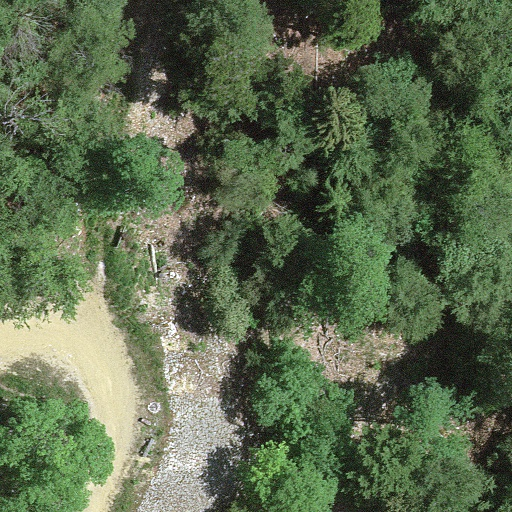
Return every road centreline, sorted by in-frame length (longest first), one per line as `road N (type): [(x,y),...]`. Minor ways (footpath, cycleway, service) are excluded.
road 1 (track): [(95,327),(104,144),(148,0)]
road 2 (track): [(86,511),(114,441),(119,400),(95,327),(54,329),(0,351)]
